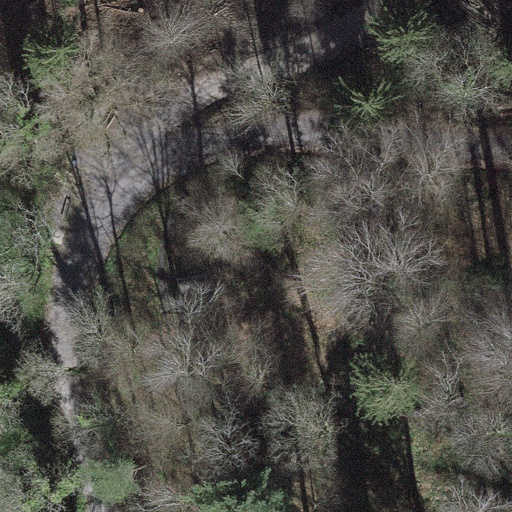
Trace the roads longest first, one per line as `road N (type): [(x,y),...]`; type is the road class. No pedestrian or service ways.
road 1 (track): [(511,140),(338,147),(252,141),(162,171),(91,229),(119,511)]
road 2 (track): [(91,229),(149,112),(261,76),(356,31),(388,0)]
